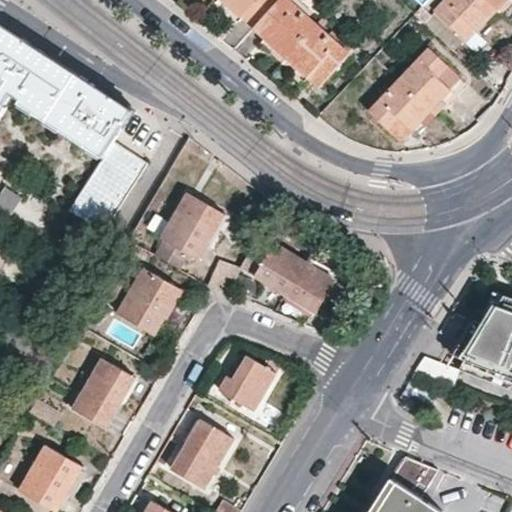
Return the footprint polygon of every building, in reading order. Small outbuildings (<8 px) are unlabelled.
[(271,0),(216,0),(236,17),(241,12),(252,22),(271,0)] [(311,20),(288,0),(271,0),(252,22),(263,32),(259,38),(280,56),(311,20)] [(481,34),(500,13),(485,0),(443,0),(434,10),(465,40),(475,29),(481,34)] [(511,0),(485,0),(500,13),(511,0)] [(311,20),(280,56),(301,76),(306,71),(318,81),(345,50),(311,20)] [(11,30),(0,22),(0,111),(12,93),(105,154),(114,140),(131,112),(132,110),(132,109),(131,108),(130,107),(109,93),(11,30)] [(469,83),(432,49),(403,81),(440,116),(469,83)] [(440,116),(403,81),(375,113),(407,142),(416,131),(422,136),(440,116)] [(150,163),(114,140),(105,154),(103,157),(70,208),(105,231),(150,163)] [(0,188),(0,207),(8,213),(19,196),(3,185),(0,188)] [(198,260),(226,215),(189,193),(161,237),(164,239),(192,256),(198,260)] [(316,310),(334,279),(275,242),(260,233),(242,265),(255,273),(316,310)] [(192,256),(164,239),(161,245),(188,262),(192,256)] [(211,285),(212,286),(220,289),(232,293),(240,267),(219,260),(211,285)] [(156,313),(174,284),(145,266),(118,310),(152,330),(161,316),(156,313)] [(511,292),(491,286),(483,309),(478,309),(474,317),(467,314),(448,349),(470,356),(465,367),(511,386),(511,292)] [(118,396),(131,372),(103,354),(72,406),(105,427),(122,400),(118,396)] [(234,378),(227,375),(219,388),(256,410),(283,364),(271,358),(267,365),(249,354),(242,366),(234,378)] [(422,355),(415,368),(445,379),(451,365),(422,355)] [(234,363),(227,375),(234,378),(242,366),(234,363)] [(35,396),(29,407),(42,415),(49,404),(35,396)] [(49,404),(42,415),(47,418),(53,407),(49,404)] [(205,485),(234,437),(203,418),(173,466),(205,485)] [(62,491),(80,463),(47,444),(20,489),(56,510),(66,494),(62,491)] [(438,511),(442,507),(421,493),(438,466),(405,453),(367,511),(438,511)] [(237,511),(240,508),(222,498),(214,511),(237,511)] [(173,511),(154,500),(147,511),(173,511)]
